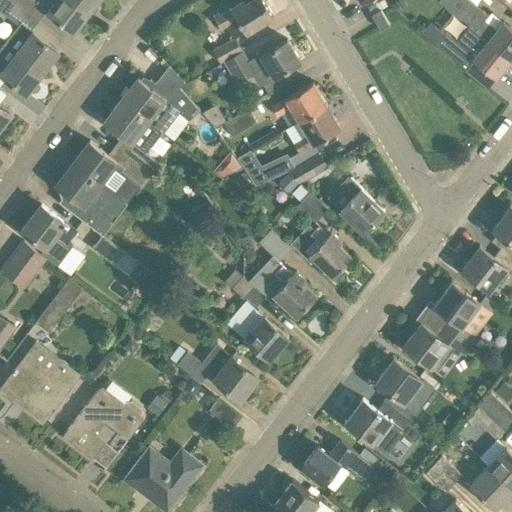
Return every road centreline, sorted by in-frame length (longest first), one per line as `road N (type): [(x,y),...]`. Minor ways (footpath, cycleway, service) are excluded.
road 1 (residential): [(217,511),(445,217)]
road 2 (residential): [(0,217),(182,0)]
road 3 (residential): [(445,217),(313,0)]
